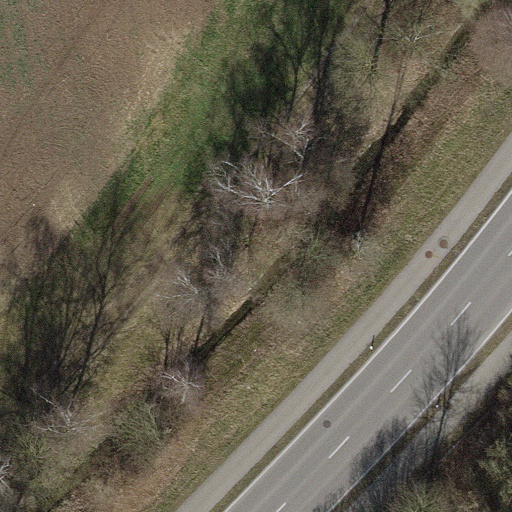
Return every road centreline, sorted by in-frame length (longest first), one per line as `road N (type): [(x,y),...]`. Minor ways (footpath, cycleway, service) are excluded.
road 1 (track): [(384,0),(246,182),(0,441)]
road 2 (primary): [(282,511),(511,258)]
